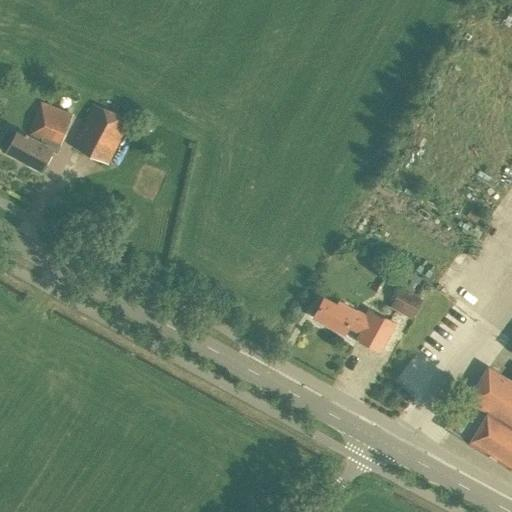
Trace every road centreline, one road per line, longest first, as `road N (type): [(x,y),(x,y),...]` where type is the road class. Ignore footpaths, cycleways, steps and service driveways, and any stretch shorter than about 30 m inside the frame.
road 1 (tertiary): [(381,436),(0,226)]
road 2 (tertiary): [(511,508),(381,436)]
